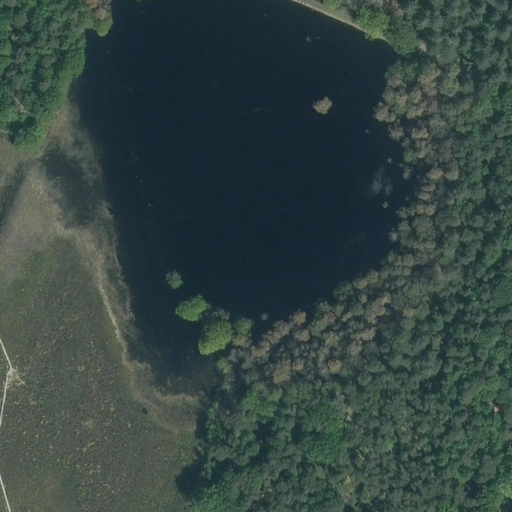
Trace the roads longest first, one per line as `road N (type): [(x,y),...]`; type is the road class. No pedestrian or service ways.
road 1 (unknown): [(511,263),(421,511)]
road 2 (track): [(511,91),(299,0)]
